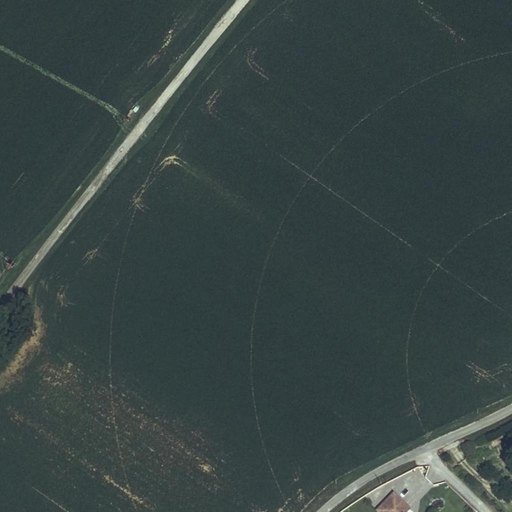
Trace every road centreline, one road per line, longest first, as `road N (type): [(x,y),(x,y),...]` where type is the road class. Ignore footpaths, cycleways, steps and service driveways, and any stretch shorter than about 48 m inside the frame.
road 1 (unclassified): [(0,312),(245,0)]
road 2 (unclassified): [(322,511),(349,486),(511,398)]
